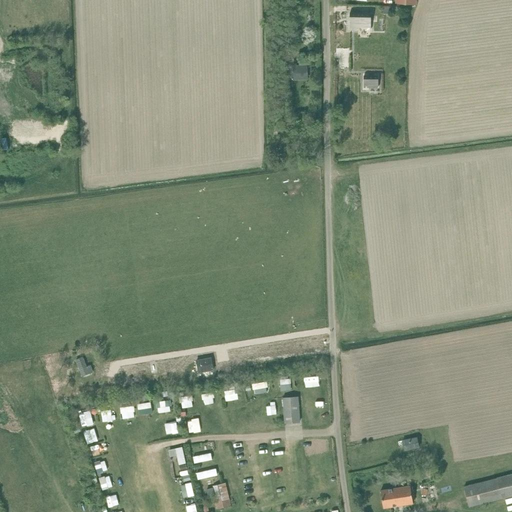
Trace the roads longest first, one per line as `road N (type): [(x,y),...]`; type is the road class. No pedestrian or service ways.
road 1 (unclassified): [(348,511),(323,226),(326,0)]
road 2 (track): [(162,511),(149,454),(154,444),(336,432)]
